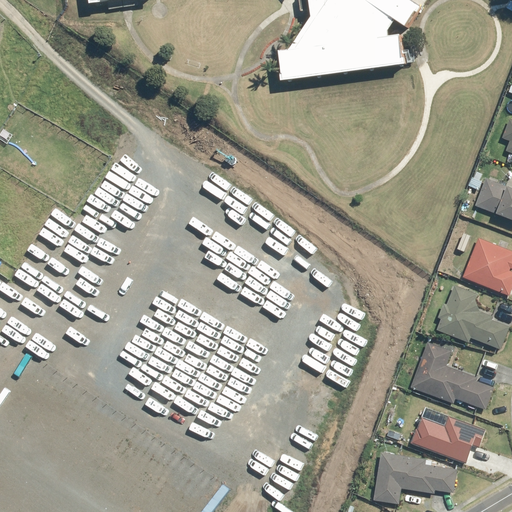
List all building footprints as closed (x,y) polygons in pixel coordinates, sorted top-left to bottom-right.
[(272,58),(276,85),(396,68),(394,42),(379,40),(387,26),(394,31),(410,8),(397,0),(297,0),(303,20),(287,53),(272,58)] [(511,154),(511,121),(503,140),(511,143),(507,153),(511,154)] [(92,192),(99,196),(107,185),(100,180),(92,192)] [(511,188),(487,180),(477,207),(499,216),(498,217),(511,221),(511,188)] [(464,279),(510,297),(511,291),(511,272),(511,269),(511,268),(511,251),(506,249),(508,244),(501,241),(499,246),(479,238),(464,279)] [(472,339),(502,351),(511,328),(492,321),(494,317),(482,312),(479,306),(476,301),(478,295),(456,286),(438,331),(470,344),(472,339)] [(453,352),(429,343),(412,389),(455,404),(457,399),(487,410),(495,388),(477,382),(478,378),(447,367),(453,352)] [(417,430),(412,444),(467,465),(474,447),(480,449),(487,430),(449,416),(445,426),(423,418),(418,430),(417,430)] [(383,453),(375,501),(400,505),(402,490),(436,495),(436,491),(455,494),(459,470),(427,465),(427,460),(383,453)]
